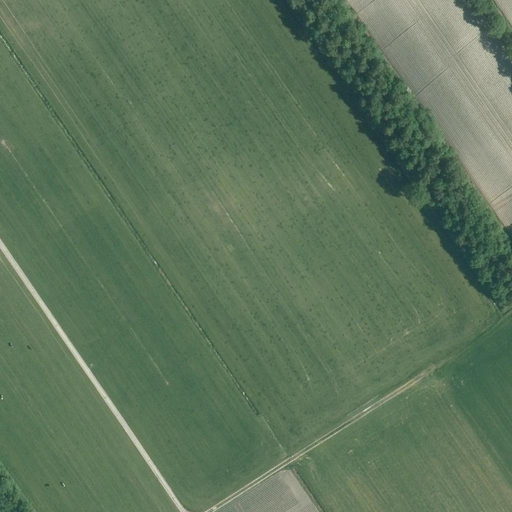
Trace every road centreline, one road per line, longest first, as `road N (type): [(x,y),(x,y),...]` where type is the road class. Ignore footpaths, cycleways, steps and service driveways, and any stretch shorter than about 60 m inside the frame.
road 1 (track): [(0,245),(182,511)]
road 2 (track): [(207,511),(435,366)]
